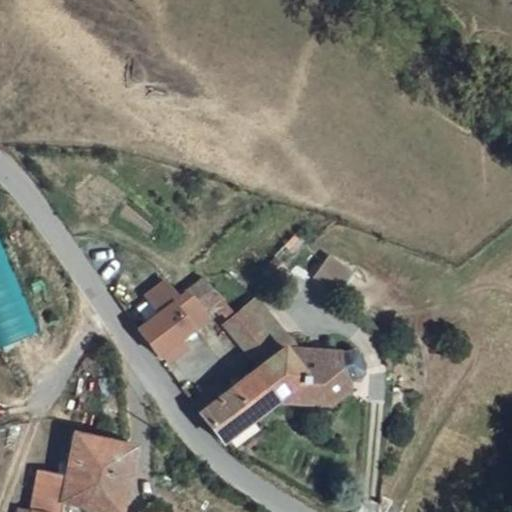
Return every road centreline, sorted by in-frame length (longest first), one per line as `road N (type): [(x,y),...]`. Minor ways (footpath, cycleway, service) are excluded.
road 1 (unclassified): [(0,163),(197,442),(286,511)]
road 2 (track): [(104,303),(42,398),(2,511)]
